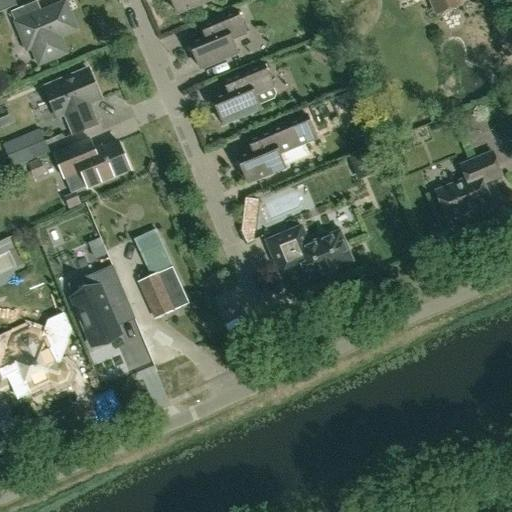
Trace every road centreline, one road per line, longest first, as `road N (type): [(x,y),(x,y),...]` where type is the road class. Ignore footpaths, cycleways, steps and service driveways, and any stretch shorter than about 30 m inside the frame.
road 1 (residential): [(0,500),(511,277)]
road 2 (residential): [(267,316),(134,0)]
